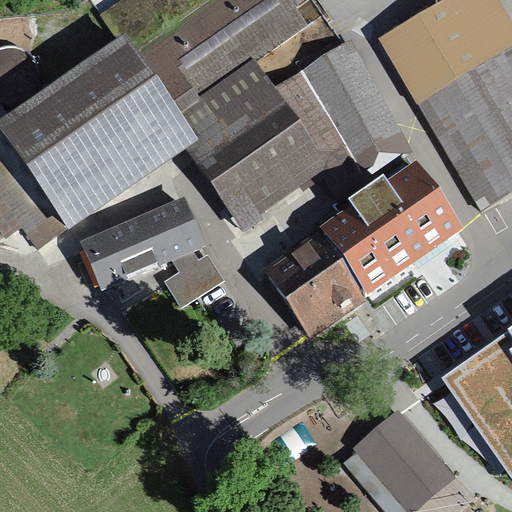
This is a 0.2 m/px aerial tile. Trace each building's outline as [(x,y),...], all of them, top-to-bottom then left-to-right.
[(130,0),(96,23),(117,53),(166,125),(252,66),(304,31),(283,0),(130,0)] [(460,0),(381,47),(479,213),(511,193),(511,40),(488,0),(460,0)] [(346,44),(272,95),(266,99),(320,178),(336,206),(409,154),(346,44)] [(117,53),(0,132),(0,200),(32,248),(59,230),(65,238),(187,155),(166,125),(117,53)] [(272,95),(252,66),(166,125),(187,155),(239,233),(320,178),(266,99),(272,95)] [(349,217),(317,239),(363,305),(460,238),(408,164),(343,209),(349,217)] [(178,209),(76,255),(95,297),(169,264),(178,279),(161,289),(176,314),(220,287),(205,262),(194,269),(187,257),(197,251),(178,209)] [(363,305),(317,239),(264,276),(310,342),(363,305)] [(511,474),(511,331),(445,379),(511,474)] [(426,511),(459,485),(401,415),(384,429),(343,463),(383,511),(426,511)]
